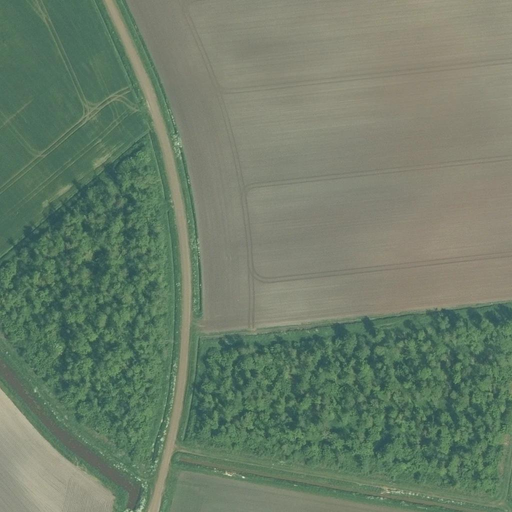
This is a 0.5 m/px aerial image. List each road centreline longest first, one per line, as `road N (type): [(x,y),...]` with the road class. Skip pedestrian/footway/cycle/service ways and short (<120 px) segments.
road 1 (unclassified): [(152,511),(184,348),(184,253),(157,124),(106,0)]
road 2 (track): [(169,449),(504,508),(511,462)]
road 3 (track): [(158,489),(61,420),(0,347)]
